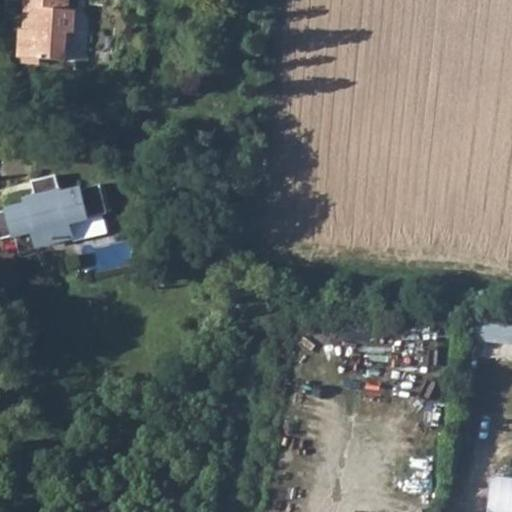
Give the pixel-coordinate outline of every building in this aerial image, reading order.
[(20,28),(18,58),(65,61),(67,31),(74,32),(75,9),(69,8),(69,0),(26,0),(26,5),(33,6),(32,29),(20,28)] [(37,200),(9,207),(15,233),(34,229),(37,243),(71,236),(68,221),(107,212),(100,183),(61,192),(57,173),(32,178),(37,200)] [(0,236),(15,233),(9,207),(0,208),(0,236)] [(34,229),(15,233),(20,253),(38,249),(41,263),(75,255),(71,236),(37,243),(34,229)] [(511,511),(511,476),(494,475),(489,511),(511,511)]
